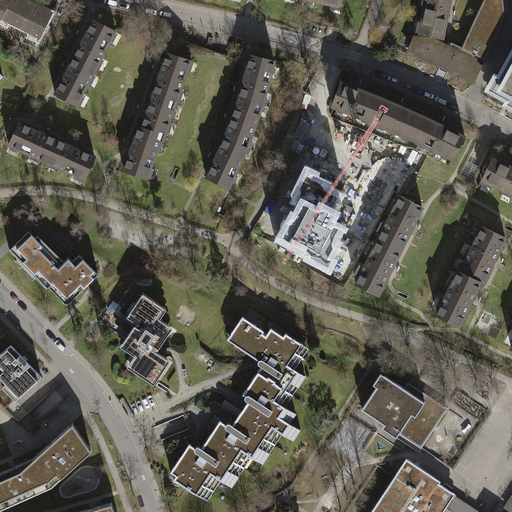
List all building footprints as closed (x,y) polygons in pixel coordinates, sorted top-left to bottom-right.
[(8,0),(0,0),(0,17),(8,0)] [(26,0),(8,0),(0,17),(40,37),(52,13),(26,0)] [(425,0),(417,36),(431,39),(443,43),(453,0),(425,0)] [(485,0),(462,49),(461,51),(484,61),(500,24),(502,18),(503,12),(503,7),(502,0),(485,0)] [(81,44),(73,61),(83,66),(86,61),(97,67),(115,31),(93,20),(84,38),(81,43),(81,44)] [(472,84),(484,61),(461,51),(462,49),(451,43),(450,46),(443,43),(431,39),(417,36),(413,36),(406,54),(472,84)] [(484,92),(511,107),(511,50),(498,76),(494,74),(484,92)] [(159,78),(152,96),(164,100),(166,95),(177,98),(190,61),(167,53),(161,72),(160,72),(158,78),(159,78)] [(251,55),(240,97),(262,104),(264,98),(265,99),(271,73),(270,73),(272,68),(273,68),(275,61),(251,55)] [(77,105),(97,67),(86,61),(83,66),(73,61),(68,70),(67,70),(64,76),(55,94),(77,105)] [(331,106),(373,123),(383,99),(341,82),(331,106)] [(162,142),(177,98),(166,95),(164,100),(152,96),(147,112),(145,117),(145,118),(142,127),(142,128),(151,131),(149,137),(160,140),(160,141),(162,142)] [(260,109),(262,104),(240,97),(225,137),(247,146),(249,141),(250,141),(261,110),(260,109)] [(424,116),(383,99),(373,123),(413,140),(424,116)] [(465,135),(424,116),(413,140),(453,159),(465,135)] [(9,145),(49,162),(54,151),(48,149),(53,138),(43,133),(44,133),(38,130),(38,131),(19,122),(9,145)] [(160,141),(160,140),(149,137),(151,131),(142,128),(142,127),(139,126),(133,145),(132,145),(130,151),(124,170),(147,178),(160,141)] [(244,152),(247,146),(225,137),(207,177),(229,187),(232,181),(231,180),(233,175),(234,176),(245,152),(244,152)] [(71,146),(53,138),(48,149),(54,151),(49,162),(85,179),(95,156),(76,148),(77,148),(71,145),(71,146)] [(482,180),(511,194),(511,166),(493,157),(482,180)] [(322,173),(310,166),(298,191),(301,192),(296,201),(303,205),(296,217),(294,216),(282,239),(316,256),(314,259),(333,269),(338,259),(336,258),(344,242),(341,241),(349,226),(338,221),(343,211),(340,210),(347,195),(332,187),(334,184),(320,177),(322,173)] [(380,233),(377,238),(400,250),(423,207),(399,195),(396,201),(398,202),(392,213),(390,212),(385,223),(387,224),(382,234),(380,233)] [(482,226),(460,271),(481,281),(484,282),(505,237),(482,226)] [(35,237),(29,231),(11,249),(12,252),(17,256),(18,258),(23,262),(24,264),(29,268),(30,271),(35,275),(36,277),(41,281),(42,283),(48,287),(49,286),(51,289),(55,285),(62,291),(57,295),(67,305),(98,274),(79,255),(76,258),(72,262),(68,258),(65,261),(69,265),(66,268),(35,237)] [(378,294),(400,250),(377,238),(374,245),(375,245),(370,256),(369,255),(363,266),(365,267),(360,276),(359,275),(355,283),(378,294)] [(68,258),(72,262),(76,258),(62,243),(54,251),(64,262),(65,261),(68,258)] [(460,324),(481,281),(460,271),(457,270),(436,313),(460,324)] [(131,330),(121,346),(134,355),(127,366),(154,384),(170,360),(156,351),(157,348),(158,349),(162,344),(161,344),(172,327),(159,319),(166,310),(167,309),(143,293),(139,299),(136,304),(139,306),(131,319),(136,322),(131,330)] [(248,401),(249,400),(262,409),(254,420),(260,424),(255,431),(269,441),(270,442),(278,430),(294,441),(301,430),(290,423),(296,414),(281,403),(289,392),(287,391),(293,383),(299,387),(306,376),(291,366),(299,354),(297,353),(303,344),(286,332),(283,336),(271,327),(266,335),(263,333),(265,330),(243,316),(231,333),(240,339),(236,345),(259,361),(258,362),(258,363),(259,364),(260,365),(261,365),(262,366),(243,394),(246,395),(245,396),(245,398),(245,399),(247,400),(248,400),(248,401)] [(0,377),(6,384),(3,387),(15,400),(41,376),(11,345),(0,354),(0,365),(4,370),(0,372),(0,377)] [(385,374),(362,409),(421,448),(448,408),(424,393),(420,399),(411,393),(405,389),(405,388),(385,374)] [(242,411),(225,400),(221,405),(238,416),(242,411)] [(264,449),(269,441),(255,431),(260,424),(254,420),(262,409),(249,400),(248,401),(242,411),(238,416),(232,425),(231,424),(232,424),(230,423),(228,423),(227,423),(226,424),(227,425),(227,426),(227,427),(227,428),(232,431),(225,441),(230,445),(225,454),(239,463),(238,464),(240,466),(248,454),(263,464),(270,453),(264,449)] [(238,464),(239,463),(225,454),(230,445),(225,441),(232,431),(227,428),(227,427),(227,426),(227,425),(226,424),(220,420),(202,448),(201,447),(199,446),(198,446),(196,446),(196,447),(189,443),(170,472),(177,476),(175,478),(177,479),(175,483),(177,484),(179,484),(180,483),(201,497),(207,488),(210,489),(211,488),(210,488),(217,477),(233,487),(240,476),(233,472),(238,464)] [(73,423),(33,458),(52,486),(92,450),(73,423)] [(52,486),(33,458),(13,467),(0,473),(0,497),(4,507),(52,486)] [(407,458),(370,511),(442,511),(446,508),(455,494),(455,493),(440,483),(441,481),(407,458)] [(480,511),(455,494),(446,508),(452,511),(480,511)] [(95,507),(78,511),(115,511),(112,502),(95,507)]
